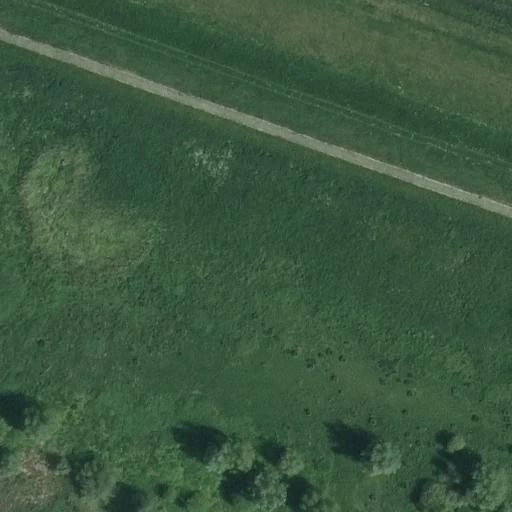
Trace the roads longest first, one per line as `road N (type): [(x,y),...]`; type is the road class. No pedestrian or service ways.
road 1 (track): [(0,46),(511,224)]
road 2 (track): [(511,169),(25,0)]
road 3 (track): [(511,100),(217,0)]
road 4 (track): [(511,45),(381,0)]
